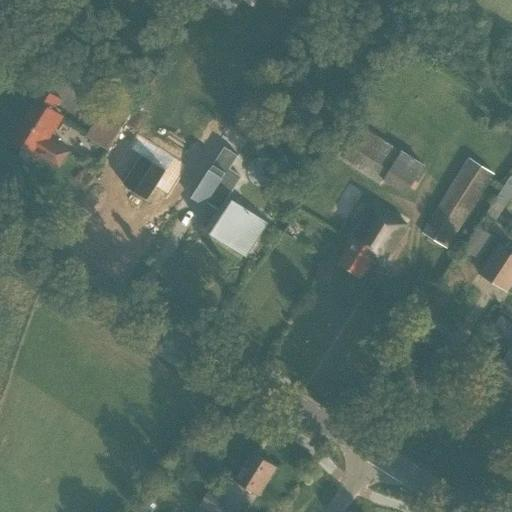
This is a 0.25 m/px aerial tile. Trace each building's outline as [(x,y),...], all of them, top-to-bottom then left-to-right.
[(213,0),(214,0),(230,11),(237,0),(213,0)] [(397,54),(388,72),(405,81),(414,63),(397,54)] [(33,158),(34,157),(36,158),(39,153),(60,166),(68,153),(49,141),(64,117),(54,110),(61,99),(42,88),(20,122),(21,123),(9,142),(22,149),(21,151),(21,152),(20,153),(21,155),(21,156),(22,158),(23,159),(24,160),(25,160),(26,161),(28,161),(30,161),(31,160),(32,160),(33,158)] [(85,139),(107,152),(126,123),(100,106),(91,119),(96,122),(85,139)] [(408,195),(426,167),(403,152),(358,124),(338,156),(383,185),(385,181),(408,195)] [(164,170),(173,158),(156,147),(147,160),(142,156),(124,185),(147,200),(166,171),(164,170)] [(472,159),(424,233),(448,249),(496,175),(472,159)] [(192,198),(205,207),(208,203),(219,211),(206,231),(243,255),(265,222),(216,190),(226,174),(213,165),(192,198)] [(350,218),(358,201),(347,196),(339,213),(350,218)] [(360,279),(372,260),(384,267),(409,227),(397,220),(398,218),(375,203),(345,251),(347,253),(339,265),(360,279)] [(481,274),(505,290),(511,279),(511,251),(501,244),(481,274)] [(511,327),(501,320),(488,338),(511,353),(503,366),(505,368),(497,381),(511,390),(511,327)] [(235,505),(245,488),(258,496),(276,467),(273,466),(272,462),(267,459),(264,459),(254,453),(236,482),(232,479),(221,496),(211,489),(200,506),(209,511),(231,511),(236,506),(235,505)]
